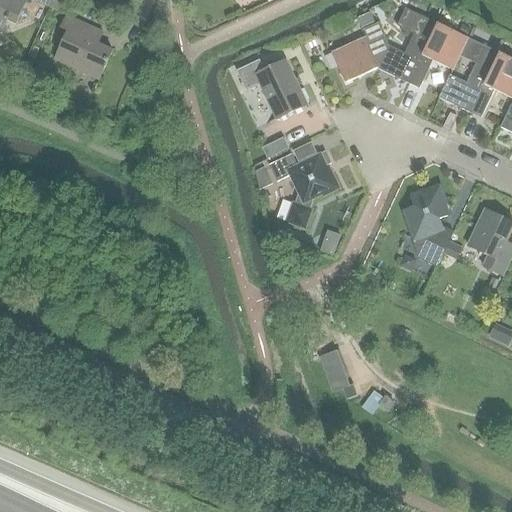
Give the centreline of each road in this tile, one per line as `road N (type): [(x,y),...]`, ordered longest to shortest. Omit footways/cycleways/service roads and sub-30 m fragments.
road 1 (tertiary): [(377,511),(0,326)]
road 2 (unclassified): [(511,182),(405,131),(377,131)]
